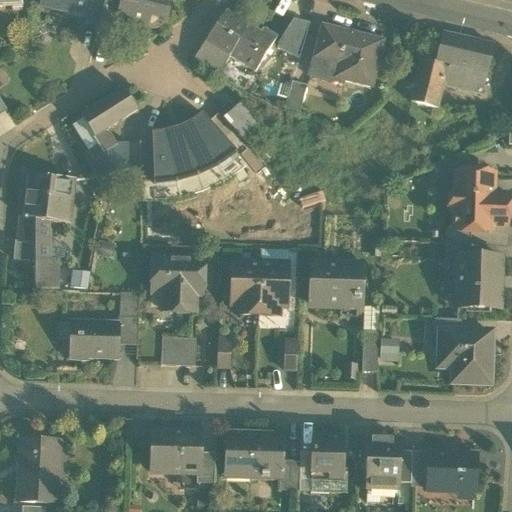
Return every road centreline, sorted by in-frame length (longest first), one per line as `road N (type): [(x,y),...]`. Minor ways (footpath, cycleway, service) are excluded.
road 1 (residential): [(511,416),(0,395)]
road 2 (residential): [(0,152),(160,56)]
